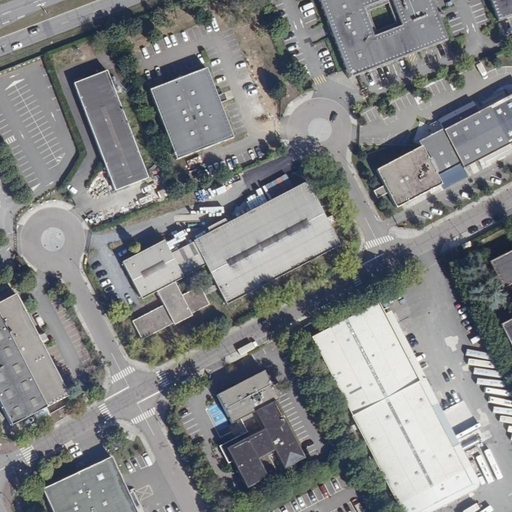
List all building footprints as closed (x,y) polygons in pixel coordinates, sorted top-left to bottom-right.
[(316,0),(345,71),(350,70),(353,70),(355,71),(356,76),(446,42),(430,0),(316,0)] [(511,0),(489,0),(498,22),(511,16),(511,0)] [(205,70),(149,92),(176,161),(232,138),(218,103),(216,96),(205,70)] [(348,79),(356,76),(355,71),(353,70),(350,70),(345,71),(348,79)] [(107,73),(73,85),(113,193),(147,179),(107,73)] [(511,93),(443,129),(449,141),(426,153),(422,146),(376,170),(385,187),(388,193),(396,209),(442,185),(438,177),(461,164),(464,169),(511,143),(511,93)] [(222,94),(216,96),(218,103),(226,101),(222,94)] [(449,141),(443,129),(443,128),(419,141),(422,146),(426,153),(449,141)] [(161,241),(120,263),(139,300),(155,292),(162,306),(132,322),(141,339),(208,304),(203,295),(201,292),(198,286),(179,295),(172,282),(181,278),(180,277),(203,265),(214,285),(216,288),(225,306),(339,246),(305,182),(201,235),(191,241),(192,243),(168,255),(161,241)] [(388,193),(385,187),(376,191),(380,198),(388,193)] [(166,196),(163,188),(149,193),(152,201),(166,196)] [(460,254),(456,247),(451,249),(455,256),(460,254)] [(511,249),(490,261),(505,287),(511,283),(511,249)] [(216,288),(214,285),(201,292),(203,295),(216,288)] [(15,295),(0,302),(0,404),(11,426),(68,395),(15,295)] [(351,417),(418,382),(394,337),(396,336),(385,317),(384,318),(383,315),(376,303),(310,338),(351,417)] [(394,337),(418,382),(420,381),(422,380),(424,379),(390,312),(383,315),(384,318),(385,317),(396,336),(394,337)] [(511,318),(503,323),(511,341),(511,318)] [(311,323),(298,330),(301,336),(314,329),(311,323)] [(246,431),(218,445),(227,463),(232,461),(245,486),(275,471),(268,455),(274,451),(283,467),(301,458),(274,401),(278,399),(264,370),(217,394),(231,422),(240,418),(246,431)] [(420,381),(418,382),(433,411),(444,405),(463,442),(452,447),(453,449),(465,442),(444,401),(438,405),(424,379),(422,380),(420,381)] [(351,417),(385,483),(453,449),(452,447),(463,442),(444,405),(433,411),(418,382),(351,417)] [(54,424),(77,411),(72,402),(48,416),(54,424)] [(465,442),(453,449),(470,482),(472,484),(472,486),(472,488),(465,492),(466,493),(444,505),(443,503),(430,510),(432,511),(431,511),(442,511),(474,496),(479,492),(479,487),(460,448),(466,444),(465,442)] [(453,449),(385,483),(399,511),(431,511),(432,511),(430,510),(443,503),(444,505),(466,493),(465,492),(472,488),(472,486),(472,484),(470,482),(453,449)] [(136,511),(112,457),(42,489),(52,511),(136,511)]
